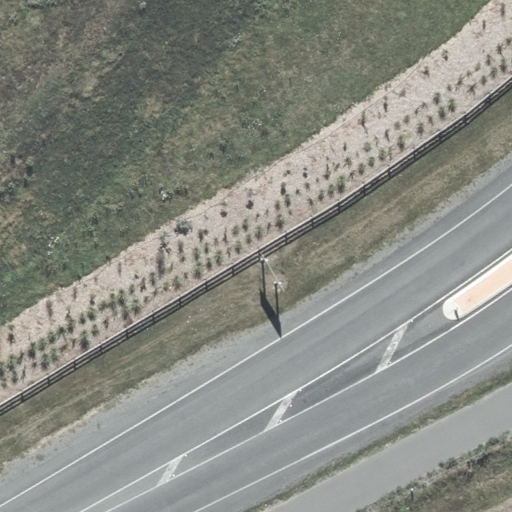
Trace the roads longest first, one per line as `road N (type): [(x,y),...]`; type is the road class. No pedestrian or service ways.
road 1 (secondary): [(278,404),(436,263),(511,210)]
road 2 (secondary): [(511,308),(278,404)]
road 3 (secondary): [(79,511),(278,404)]
